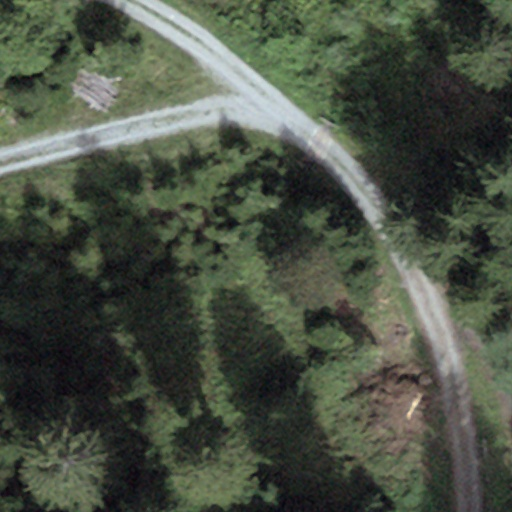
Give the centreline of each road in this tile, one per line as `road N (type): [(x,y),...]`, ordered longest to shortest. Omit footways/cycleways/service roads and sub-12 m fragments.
road 1 (track): [(458,511),(456,433),(419,283),(283,117),(136,0)]
road 2 (track): [(283,117),(174,112),(0,165)]
